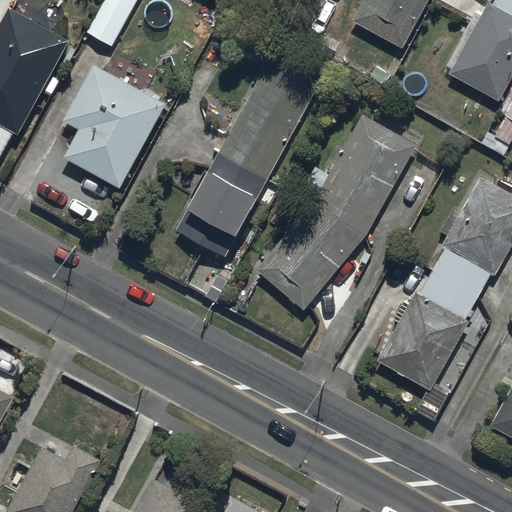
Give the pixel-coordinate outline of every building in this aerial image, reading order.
[(104,0),(89,28),(113,42),(136,0),(104,0)] [(365,0),(355,18),(404,46),(429,0),(365,0)] [(511,0),(494,0),(493,0),(489,0),(453,70),(502,97),(511,78),(511,0)] [(72,36),(11,3),(0,22),(0,157),(15,129),(20,132),(72,36)] [(321,77),(272,52),(178,228),(226,254),(321,77)] [(145,87),(96,60),(66,116),(80,124),(65,153),(123,185),(169,100),(154,92),(157,88),(147,82),(145,87)] [(497,133),(490,129),(483,141),(505,154),(511,142),(511,88),(500,108),(508,113),(497,133)] [(305,306),(368,232),(417,141),(363,112),(319,193),(257,266),(305,306)] [(378,355),(380,357),(432,388),(473,320),(469,317),(496,271),(497,272),(511,246),(511,189),(483,172),(442,241),(447,244),(420,290),(417,289),(378,355)] [(511,382),(491,421),(511,432),(511,382)] [(0,415),(12,393),(0,386),(0,415)] [(73,511),(104,456),(74,440),(67,454),(45,442),(8,509),(13,511),(73,511)] [(197,511),(204,500),(155,473),(132,511),(197,511)] [(267,511),(234,494),(224,511),(267,511)]
